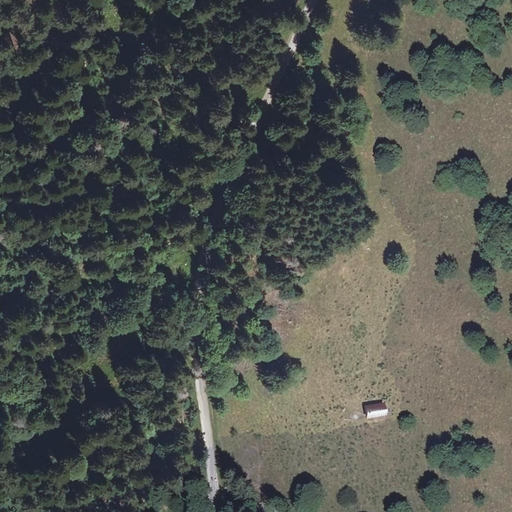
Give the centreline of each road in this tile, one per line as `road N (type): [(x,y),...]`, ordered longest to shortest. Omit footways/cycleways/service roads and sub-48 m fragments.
road 1 (tertiary): [(216,511),(198,323),(205,244),(312,0)]
road 2 (track): [(357,0),(373,322),(364,385),(348,412)]
